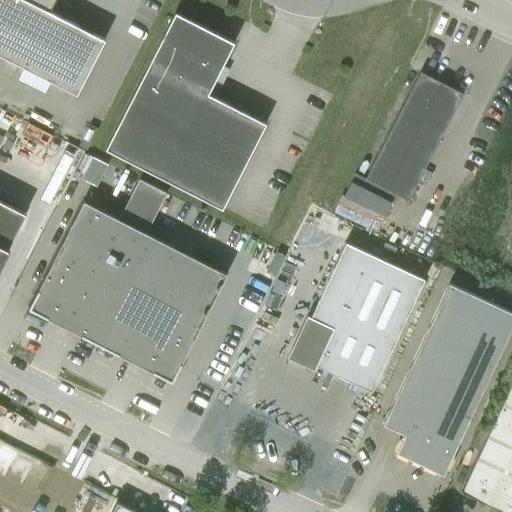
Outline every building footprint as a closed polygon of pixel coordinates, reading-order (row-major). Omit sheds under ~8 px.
[(105,40),(93,34),(49,11),(51,7),(55,0),(0,0),(0,55),(77,94),(105,40)] [(175,12),(105,149),(222,209),(266,123),(208,94),(234,43),(175,12)] [(408,199),(446,124),(463,93),(420,71),(365,177),(408,199)] [(89,154),(78,175),(94,184),(105,163),(89,154)] [(83,200),(28,308),(172,381),(227,273),(146,232),(165,194),(139,180),(120,219),(83,200)] [(341,192),(333,210),(376,229),(384,210),(341,192)] [(0,264),(26,213),(0,199),(0,264)] [(344,241),(411,271),(418,254),(352,224),(344,241)] [(313,368),(315,365),(371,391),(423,279),(345,242),(310,317),(306,315),(287,356),(313,368)] [(511,248),(500,275),(511,280),(511,248)] [(405,434),(396,451),(443,474),(511,326),(511,311),(449,282),(383,423),(405,434)] [(461,490),(491,505),(501,509),(499,511),(511,511),(511,383),(462,490),(462,489),(461,490)] [(136,511),(116,502),(111,511),(136,511)]
